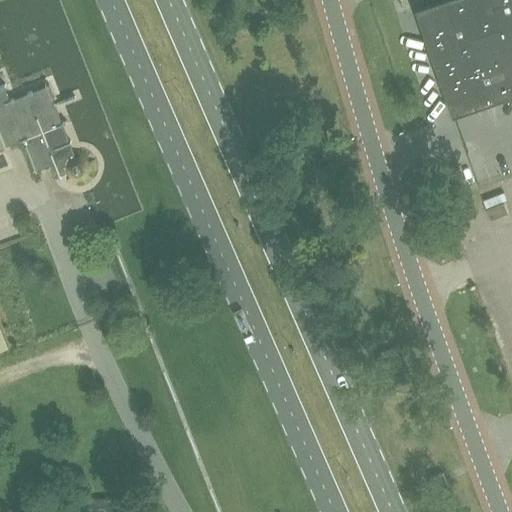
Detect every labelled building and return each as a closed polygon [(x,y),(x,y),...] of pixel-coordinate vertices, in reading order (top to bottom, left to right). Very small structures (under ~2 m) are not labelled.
[(511,0),(437,0),(416,7),(453,114),(511,93),(511,0)] [(0,148),(23,139),(36,171),(37,170),(37,169),(55,162),(61,177),(62,177),(61,174),(62,174),(63,176),(65,179),(67,181),(70,182),(72,184),(75,184),(78,185),(81,185),(84,184),(87,183),(89,181),(92,179),(94,177),(95,174),(96,172),(97,169),(97,166),(97,163),(96,160),(94,157),(93,155),(91,153),(88,151),(86,149),(83,149),(80,148),(77,148),(74,149),(73,149),(70,142),(71,142),(71,140),(69,141),(63,124),(67,122),(67,121),(62,122),(47,83),(46,83),(46,85),(9,98),(4,83),(0,84),(0,148)] [(486,209),(491,220),(509,212),(504,201),(486,209)] [(0,313),(0,352),(14,346),(0,313)] [(429,478),(434,490),(448,485),(443,472),(429,478)] [(120,511),(120,497),(87,498),(87,511),(120,511)]
